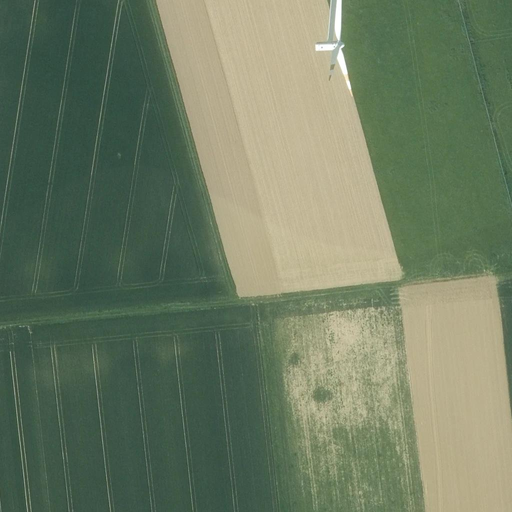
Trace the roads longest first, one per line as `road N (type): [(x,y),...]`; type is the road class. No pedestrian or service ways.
road 1 (track): [(511,273),(0,326)]
road 2 (track): [(150,0),(233,302)]
